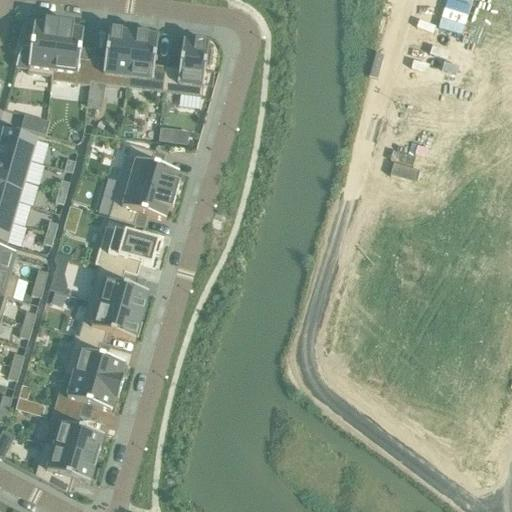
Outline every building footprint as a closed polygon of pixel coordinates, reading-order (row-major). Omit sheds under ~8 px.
[(458,0),(439,0),(434,19),(476,31),(482,8),(491,11),(494,0),(467,0),(467,2),(458,0)] [(434,19),(428,42),(469,54),(476,31),(434,19)] [(15,69),(28,71),(27,76),(51,79),(52,79),(59,26),(45,24),(45,27),(34,26),(30,52),(21,51),(20,51),(19,56),(16,64),(15,69)] [(51,79),(50,84),(89,89),(90,85),(89,85),(92,63),(91,63),(79,61),(83,33),(72,31),(73,27),(59,26),(52,79),(51,79)] [(92,63),(89,85),(90,85),(126,90),(133,36),(108,32),(105,61),(91,59),(91,63),(92,63)] [(133,36),(126,90),(163,95),(166,69),(154,68),(158,39),(133,36)] [(166,69),(163,95),(177,97),(180,97),(179,109),(199,112),(200,100),(201,100),(205,69),(209,69),(212,51),(208,51),(209,46),(183,42),(179,71),(166,69)] [(428,42),(421,65),(462,77),(469,54),(428,42)] [(501,50),(498,62),(507,65),(511,52),(502,50),(501,50)] [(498,62),(494,75),(504,78),(507,65),(498,62)] [(421,65),(414,89),(440,97),(436,109),(461,116),(465,102),(456,100),(462,77),(421,65)] [(501,114),(498,127),(507,130),(511,117),(501,114)] [(405,121),(398,146),(439,157),(446,135),(455,137),(459,124),(434,116),(431,129),(405,121)] [(20,131),(45,138),(49,125),(24,118),(20,131)] [(173,133),(161,132),(159,143),(171,144),(173,133)] [(3,133),(0,143),(0,154),(31,163),(42,167),(48,147),(36,143),(37,142),(3,133)] [(494,141),(490,153),(500,156),(503,143),(494,141)] [(398,146),(391,169),(433,180),(439,157),(398,146)] [(129,147),(119,184),(175,200),(179,187),(176,186),(179,175),(150,167),(154,155),(129,147)] [(0,154),(0,177),(25,185),(25,184),(38,188),(43,168),(30,165),(31,163),(0,154)] [(488,161),(484,174),(494,177),(497,164),(488,161)] [(67,162),(64,174),(72,176),(75,165),(67,162)] [(391,169),(385,192),(426,204),(433,180),(391,169)] [(0,177),(0,200),(19,205),(32,209),(38,189),(24,185),(25,185),(0,177)] [(467,177),(463,189),(473,192),(476,179),(467,177)] [(107,181),(98,216),(109,219),(108,220),(133,228),(137,215),(165,223),(168,213),(171,214),(175,200),(119,184),(107,181)] [(61,183),(58,194),(66,197),(69,186),(61,183)] [(463,189),(460,202),(469,205),(473,192),(463,189)] [(385,192),(378,216),(404,223),(400,235),(425,243),(429,229),(420,226),(426,204),(385,192)] [(58,194),(55,205),(63,207),(66,197),(58,194)] [(0,200),(0,222),(13,226),(19,205),(0,200)] [(67,217),(77,219),(79,212),(70,210),(67,217)] [(511,212),(505,211),(501,226),(511,228),(511,212)] [(0,222),(0,246),(6,248),(13,226),(0,222)] [(49,225),(46,236),(54,238),(57,227),(49,225)] [(511,228),(501,226),(496,241),(506,243),(500,264),(511,267),(511,228)] [(97,260),(94,268),(98,269),(99,268),(120,274),(120,273),(120,272),(123,262),(139,266),(140,267),(151,270),(154,259),(158,260),(162,246),(154,244),(125,235),(105,230),(97,260)] [(46,236),(43,247),(51,249),(54,238),(46,236)] [(362,260),(358,273),(361,274),(360,274),(370,277),(370,279),(374,280),(374,283),(388,287),(389,283),(404,287),(411,262),(421,265),(425,251),(400,244),(396,256),(368,248),(364,261),(362,260)] [(0,275),(9,278),(9,277),(15,257),(15,256),(0,252),(0,275)] [(59,256),(57,271),(72,274),(74,259),(59,256)] [(459,261),(456,273),(465,276),(469,263),(459,261)] [(511,267),(500,264),(494,284),(511,289),(511,267)] [(98,269),(88,304),(141,319),(148,295),(120,287),(123,275),(124,274),(120,273),(120,274),(99,268),(98,269)] [(38,273),(34,285),(44,288),(47,275),(38,273)] [(456,273),(452,286),(462,289),(465,276),(456,273)] [(0,298),(7,300),(7,301),(12,303),(12,301),(22,304),(27,285),(18,282),(18,280),(9,277),(9,278),(0,275),(0,298)] [(511,289),(494,284),(488,305),(511,312),(511,289)] [(34,285),(30,298),(40,301),(44,288),(34,285)] [(78,339),(78,340),(99,346),(99,347),(102,348),(106,335),(134,343),(135,339),(138,340),(142,325),(139,325),(141,319),(88,304),(78,339)] [(473,323),(469,337),(494,344),(497,331),(511,335),(511,312),(488,305),(482,325),(473,323)] [(347,311),(334,358),(352,372),(367,352),(379,362),(395,341),(382,331),(379,335),(347,311)] [(26,314),(22,327),(32,330),(35,317),(26,314)] [(22,327),(19,340),(28,342),(32,330),(22,327)] [(75,338),(64,375),(120,391),(124,380),(120,379),(124,366),(96,358),(99,348),(99,347),(99,346),(78,340),(78,339),(75,338)] [(396,370),(380,392),(400,407),(429,369),(410,354),(413,351),(403,343),(401,342),(386,363),(396,370)] [(14,356),(10,369),(20,372),(24,359),(23,359),(14,356)] [(10,369),(7,382),(16,384),(20,372),(10,369)] [(429,369),(400,407),(420,422),(436,401),(446,408),(462,388),(450,379),(447,383),(429,369)] [(64,375),(54,411),(79,418),(82,406),(110,414),(114,401),(117,402),(120,391),(64,375)] [(29,390),(22,388),(18,400),(26,403),(29,390)] [(464,419),(446,442),(466,457),(494,421),(475,407),(480,399),(469,390),(453,411),(464,419)] [(2,398),(0,405),(0,410),(8,413),(12,401),(11,401),(2,398)] [(0,410),(0,424),(5,426),(8,413),(0,410)] [(54,411),(43,447),(96,462),(103,438),(75,430),(79,418),(54,411)] [(0,460),(3,462),(11,447),(14,440),(2,434),(0,437),(0,460)] [(35,478),(34,479),(47,486),(71,499),(72,498),(68,495),(72,481),(81,484),(89,486),(96,462),(43,447),(35,478)]
